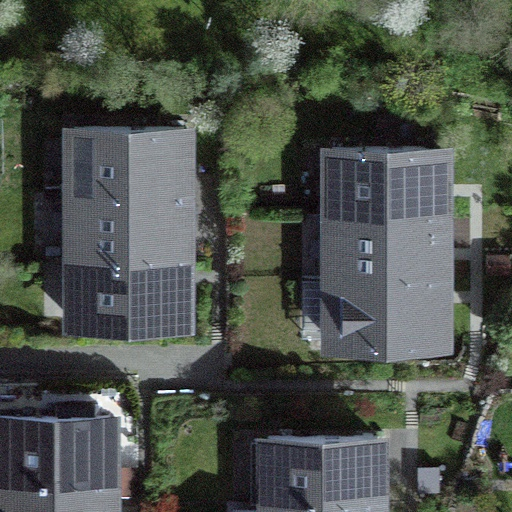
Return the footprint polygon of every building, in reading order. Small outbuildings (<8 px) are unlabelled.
[(73,191),(182,192),(183,125),(73,125),(73,191)] [(331,146),(331,212),(442,211),(442,145),(331,146)] [(182,192),(73,191),(73,257),(182,257),(182,192)] [(331,212),(331,275),(442,275),(442,211),(331,212)] [(182,257),(73,257),(73,321),(182,321),(182,257)] [(442,342),(442,275),(331,275),(331,343),(442,342)] [(0,479),(110,480),(110,415),(0,414),(0,479)] [(266,502),(378,502),(378,436),(266,436),(266,502)] [(0,511),(110,511),(110,480),(0,479),(0,511)] [(265,511),(377,511),(378,502),(266,502),(265,511)]
